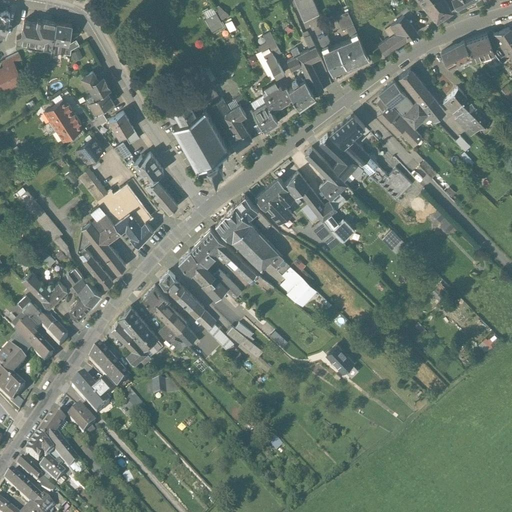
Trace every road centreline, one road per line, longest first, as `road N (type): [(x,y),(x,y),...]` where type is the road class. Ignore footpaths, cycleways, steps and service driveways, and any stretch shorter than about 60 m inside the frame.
road 1 (residential): [(511,9),(399,60),(206,208)]
road 2 (residential): [(24,0),(74,11),(88,23),(206,208)]
road 3 (track): [(349,97),(511,268)]
road 4 (residential): [(61,379),(140,272),(206,208)]
road 5 (residential): [(61,379),(182,511)]
